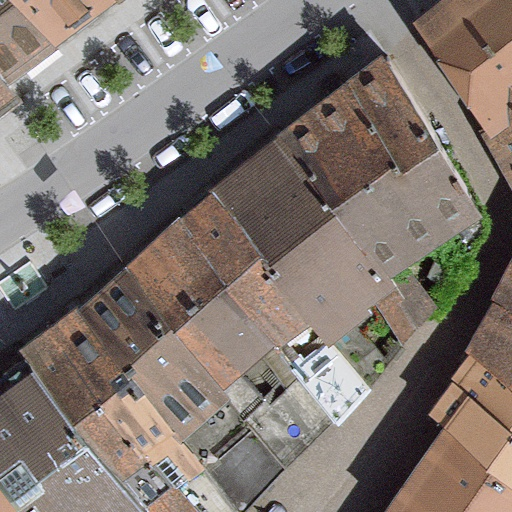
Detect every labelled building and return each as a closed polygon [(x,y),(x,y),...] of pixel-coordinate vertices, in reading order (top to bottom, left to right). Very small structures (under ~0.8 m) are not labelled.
[(0,0),(0,81),(41,46),(33,37),(0,0)] [(0,0),(33,37),(80,0),(0,0)] [(511,0),(452,0),(401,38),(511,185),(511,0)] [(461,211),(364,54),(263,130),(379,272),(461,211)] [(379,272),(263,130),(193,184),(197,189),(293,317),(312,341),(379,272)] [(293,317),(197,189),(108,264),(208,389),(234,362),(243,370),(293,317)] [(511,234),(446,350),(452,354),(511,390),(511,234)] [(208,389),(108,264),(60,303),(162,433),(166,439),(215,399),(208,389)] [(162,433),(60,303),(7,345),(17,358),(109,477),(162,433)] [(511,390),(452,354),(409,409),(426,424),(511,496),(511,390)] [(109,477),(17,358),(0,370),(0,501),(8,511),(122,511),(131,506),(109,477)] [(509,511),(511,504),(511,496),(426,424),(366,511),(509,511)] [(0,511),(8,511),(0,501),(0,511)]
